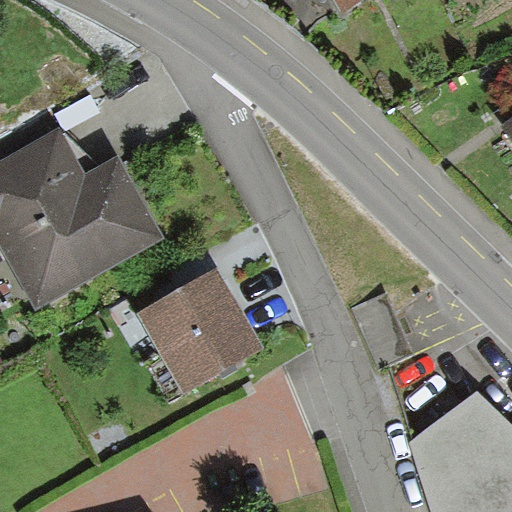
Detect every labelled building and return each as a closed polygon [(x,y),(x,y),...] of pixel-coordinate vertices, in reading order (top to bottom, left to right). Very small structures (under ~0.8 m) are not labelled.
[(331,0),(340,16),(368,0),(331,0)] [(511,120),(497,130),(511,151),(511,120)] [(48,136),(0,162),(0,264),(28,315),(151,248),(105,166),(74,183),(48,136)] [(209,275),(145,309),(180,375),(245,340),(209,275)] [(511,511),(511,430),(476,399),(411,445),(432,511),(511,511)]
